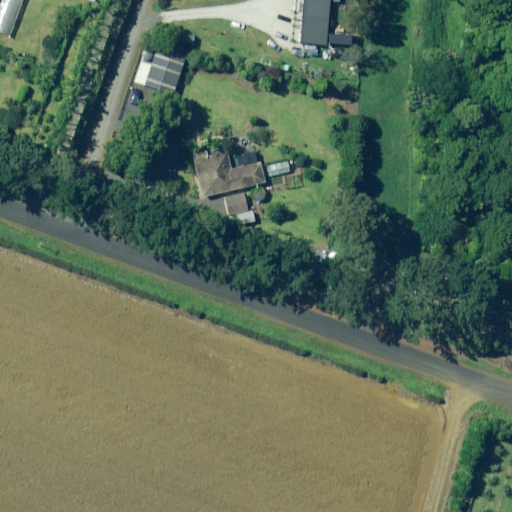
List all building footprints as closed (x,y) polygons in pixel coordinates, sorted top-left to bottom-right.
[(295,27),(299,6),(289,4),(287,15),(281,13),(279,24),(295,27)] [(194,37),(175,32),(172,40),(192,45),(194,37)] [(186,60),(157,49),(143,85),(172,96),(186,60)] [(230,170),(226,152),(193,160),(202,198),(263,184),(258,164),(230,170)] [(291,173),(288,162),(267,166),(269,178),(291,173)] [(252,223),(245,193),(224,198),(228,216),(236,215),(238,226),(252,223)]
